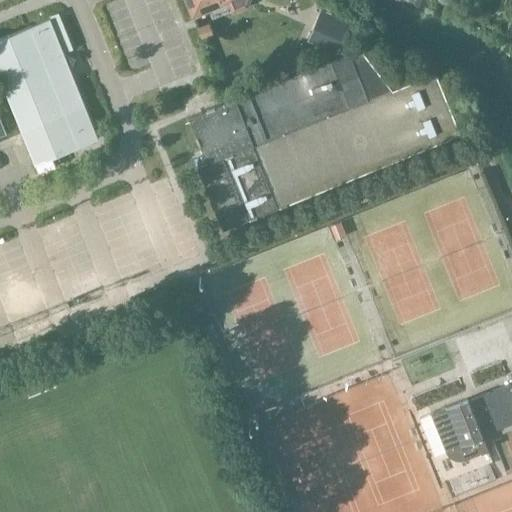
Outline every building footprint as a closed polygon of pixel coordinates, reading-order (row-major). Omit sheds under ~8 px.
[(186,0),(193,16),(229,1),(233,10),(246,5),(247,0),(186,0)] [(331,15),(318,45),(336,53),(349,23),(331,15)] [(35,162),(97,137),(70,70),(75,58),(63,53),(50,18),(0,37),(0,76),(21,130),(35,162)] [(209,22),(199,27),(203,37),(213,33),(209,22)] [(392,89),(359,48),(349,52),(217,105),(189,117),(207,164),(199,168),(223,228),(459,133),(435,72),(392,89)] [(340,222),(329,226),(334,240),(345,235),(340,222)] [(511,421),(511,389),(509,383),(486,393),(468,400),(467,398),(431,413),(446,450),(447,452),(448,453),(450,455),(452,457),(454,458),(456,458),(458,459),(461,459),(462,459),(465,458),(487,449),(481,434),(511,421)]
